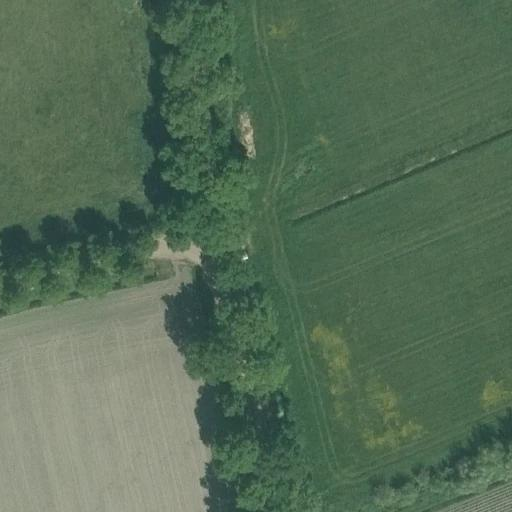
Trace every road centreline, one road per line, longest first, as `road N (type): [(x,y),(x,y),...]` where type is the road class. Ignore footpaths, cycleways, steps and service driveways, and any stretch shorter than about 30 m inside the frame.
road 1 (track): [(276,511),(214,234)]
road 2 (track): [(199,0),(214,234)]
road 3 (track): [(214,234),(0,277)]
